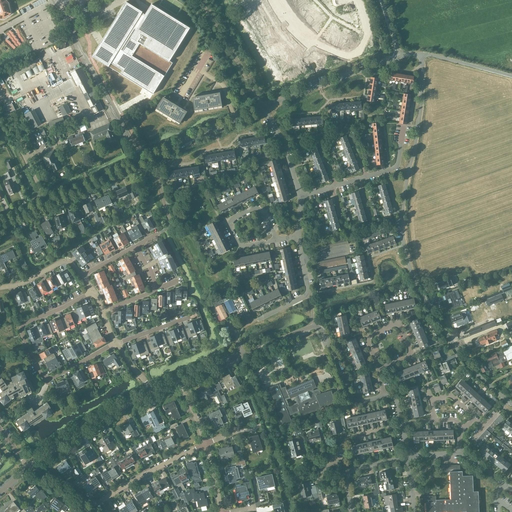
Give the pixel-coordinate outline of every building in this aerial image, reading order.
[(0,0),(0,19),(2,19),(10,14),(8,3),(5,0),(0,0)] [(256,0),(255,0),(248,4),(251,9),(259,4),(256,0)] [(311,1),(305,7),(309,11),(315,5),(311,1)] [(99,46),(92,57),(102,63),(103,63),(153,94),(173,63),(170,61),(190,28),(152,4),(146,14),(145,15),(142,13),(143,12),(139,10),(126,2),(124,6),(115,20),(103,39),(99,46)] [(259,4),(251,9),(254,13),(261,9),(259,4)] [(315,5),(309,11),(312,15),(319,8),(315,5)] [(319,8),(312,15),(316,19),(323,12),(319,8)] [(261,9),(254,13),(256,18),(264,14),(261,9)] [(323,12),(316,19),(320,23),(322,21),(324,19),(326,17),(327,16),(323,12)] [(264,14),(256,18),(259,23),(267,18),(264,14)] [(267,18),(259,23),(262,27),(270,23),(267,18)] [(270,23),(262,27),(265,32),(267,31),(270,29),(272,28),(270,23)] [(332,28),(330,30),(335,33),(340,25),(335,23),(334,23),(333,25),(332,28)] [(340,25),(335,33),(340,36),(344,28),(340,25)] [(344,28),(340,36),(345,38),(349,30),(344,28)] [(349,30),(345,38),(350,41),(354,33),(349,30)] [(354,33),(350,41),(355,43),(356,41),(357,38),(359,36),(359,35),(354,33)] [(273,40),(271,42),(275,46),(281,40),(277,36),(275,38),(273,40)] [(281,40),(275,46),(279,50),(285,44),(281,40)] [(285,44),(279,50),(282,54),(289,47),(285,44)] [(289,47),(282,54),(286,58),(293,51),(289,47)] [(293,51),(286,58),(290,61),(296,55),(293,51)] [(296,55),(290,61),(294,65),(296,63),(298,61),(300,59),(296,55)] [(89,105),(93,113),(95,115),(99,113),(99,112),(103,110),(81,67),(70,73),(77,87),(79,86),(89,105)] [(220,93),(192,97),(195,111),(199,110),(199,112),(204,111),(203,111),(203,109),(208,108),(209,110),(208,110),(208,111),(209,110),(209,108),(214,107),(214,109),(214,110),(219,109),(219,108),(218,108),(218,107),(222,106),(220,93)] [(187,112),(163,97),(156,109),(157,109),(158,110),(160,111),(159,112),(158,113),(163,115),(164,113),(168,116),(167,117),(167,118),(168,118),(168,116),(173,119),(172,120),(171,121),(176,123),(177,121),(180,123),(180,124),(187,112)] [(7,106),(10,112),(15,110),(12,103),(7,106)] [(59,108),(64,116),(71,112),(67,104),(59,108)] [(42,124),(35,110),(24,115),(32,129),(42,124)] [(77,119),(79,125),(85,123),(82,117),(77,119)] [(49,123),(51,130),(66,125),(64,118),(49,123)] [(89,132),(93,140),(106,135),(109,143),(115,140),(113,134),(116,132),(114,128),(112,129),(109,123),(107,124),(107,125),(89,132)] [(44,129),(34,134),(39,146),(45,144),(42,138),(45,137),(44,136),(46,135),(44,129)] [(75,135),(76,137),(79,144),(86,141),(84,137),(86,136),(84,132),(75,135)] [(27,135),(31,144),(36,142),(31,133),(27,135)] [(79,144),(76,137),(74,138),(73,136),(67,138),(69,143),(71,142),(72,146),(79,144)] [(341,144),(349,141),(346,136),(339,138),(341,144)] [(344,150),(351,147),(349,141),(341,144),(344,150)] [(309,149),(311,155),(318,152),(316,146),(309,149)] [(344,156),(346,155),(353,153),(351,147),(344,150),(342,151),(343,152),(344,156)] [(54,150),(42,156),(46,167),(52,165),(54,171),(61,168),(58,162),(59,162),(54,150)] [(311,155),(313,160),(321,158),(318,152),(311,155)] [(347,158),(348,161),(355,158),(353,153),(346,155),(344,156),(345,158),(347,158)] [(313,160),(316,166),(323,163),(321,158),(313,160)] [(349,163),(350,167),(357,164),(355,158),(348,161),(346,162),(347,164),(349,163)] [(6,163),(8,169),(9,170),(14,167),(11,161),(10,161),(10,160),(6,161),(7,163),(6,163)] [(315,171),(316,172),(318,172),(325,169),(323,163),(316,166),(314,167),(315,171)] [(357,164),(350,167),(349,167),(350,169),(351,169),(352,173),(360,170),(357,164)] [(319,174),(320,177),(327,175),(325,169),(318,172),(316,172),(317,174),(319,174)] [(327,175),(320,177),(318,178),(319,180),(321,179),(322,183),(329,180),(327,175)] [(6,186),(10,195),(17,192),(13,183),(10,184),(8,180),(4,182),(6,186)] [(255,186),(250,189),(254,197),(259,195),(255,186)] [(117,191),(119,198),(127,195),(129,200),(137,197),(134,190),(128,192),(126,187),(117,191)] [(250,189),(246,191),(250,199),(254,197),(250,189)] [(246,191),(241,193),(245,202),(250,199),(246,191)] [(351,194),(353,200),(360,197),(359,192),(351,194)] [(235,193),(230,196),(231,198),(236,206),(240,204),(236,196),(235,193)] [(241,193),(236,196),(240,204),(245,202),(241,193)] [(109,195),(102,198),(105,207),(112,204),(109,195)] [(105,207),(102,198),(95,201),(99,210),(105,207)] [(221,200),(222,203),(226,211),(231,209),(227,201),(226,201),(224,198),(221,200)] [(231,198),(227,201),(231,209),(236,206),(231,198)] [(325,204),(326,207),(334,205),(332,199),(325,201),(323,202),(323,204),(325,204)] [(87,214),(88,216),(91,215),(91,214),(94,213),(90,203),(84,206),(87,214)] [(226,211),(222,203),(217,205),(221,214),(226,211)] [(392,207),(385,209),(383,210),(383,212),(385,212),(386,215),(394,213),(392,207)] [(72,219),(74,222),(81,220),(76,209),(69,212),(71,215),(70,216),(71,219),(72,219)] [(328,219),(330,219),(337,217),(335,211),(328,213),(326,214),(328,219)] [(365,215),(358,217),(360,223),(367,221),(365,215)] [(66,227),(63,216),(55,218),(58,229),(66,227)] [(154,228),(152,225),(155,224),(152,219),(150,221),(149,218),(144,221),(142,216),(139,218),(145,229),(147,228),(149,231),(154,228)] [(136,225),(132,227),(138,238),(143,235),(141,232),(143,231),(137,220),(134,221),(136,225)] [(41,225),(48,236),(53,233),(51,228),(52,227),(48,221),(41,225)] [(207,226),(210,231),(218,226),(215,222),(207,226)] [(339,223),(331,225),(330,225),(331,231),(340,229),(339,223)] [(210,231),(212,235),(220,231),(218,226),(210,231)] [(123,233),(119,236),(124,246),(129,243),(127,240),(130,238),(124,227),(121,229),(123,233)] [(138,238),(132,227),(127,230),(133,241),(138,238)] [(212,235),(214,240),(222,236),(220,231),(212,235)] [(109,240),(105,242),(110,252),(115,250),(114,246),(116,245),(110,234),(107,235),(109,240)] [(124,246),(119,236),(114,238),(119,248),(124,246)] [(214,240),(217,245),(225,241),(222,236),(214,240)] [(393,236),(388,238),(390,246),(396,244),(393,236)] [(42,237),(36,240),(41,247),(42,249),(47,246),(46,244),(42,237)] [(388,238),(382,240),(385,248),(390,246),(388,238)] [(41,247),(36,240),(31,243),(33,246),(32,247),(35,253),(37,251),(41,249),(42,249),(41,247)] [(382,240),(376,242),(379,250),(385,248),(382,240)] [(150,248),(155,258),(156,259),(158,258),(160,261),(159,261),(164,274),(177,268),(172,256),(171,254),(168,256),(167,253),(168,253),(162,241),(150,248)] [(217,245),(219,249),(227,245),(225,241),(217,245)] [(110,252),(105,242),(100,245),(106,255),(110,252)] [(376,242),(371,244),(374,252),(379,250),(376,242)] [(374,252),(371,244),(365,246),(368,254),(374,252)] [(227,245),(219,249),(221,254),(229,250),(227,245)] [(73,253),(76,257),(85,251),(82,246),(73,253)] [(13,250),(7,253),(10,260),(16,257),(13,250)] [(76,257),(79,262),(88,255),(85,251),(76,257)] [(7,253),(1,256),(4,263),(4,262),(10,260),(7,253)] [(88,255),(79,262),(83,267),(83,266),(92,260),(88,255)] [(4,269),(7,276),(10,275),(4,262),(4,263),(1,256),(0,256),(0,268),(2,267),(4,269)] [(119,261),(121,266),(130,261),(128,257),(119,261)] [(23,258),(19,260),(23,268),(27,266),(23,258)] [(121,266),(124,271),(133,266),(130,261),(121,266)] [(133,266),(124,271),(127,276),(129,275),(130,278),(136,275),(135,271),(136,271),(133,266)] [(57,275),(63,285),(67,282),(68,284),(73,281),(67,271),(63,273),(62,272),(57,275)] [(95,274),(97,280),(106,276),(104,271),(95,274)] [(130,278),(132,283),(141,280),(139,274),(136,275),(130,278)] [(47,279),(48,281),(53,290),(54,290),(53,289),(57,287),(58,288),(63,285),(57,275),(53,278),(52,276),(47,279)] [(97,280),(99,285),(108,281),(106,276),(97,280)] [(447,281),(444,282),(445,285),(446,288),(450,286),(453,285),(455,284),(453,279),(451,280),(447,281)] [(132,283),(134,288),(143,285),(141,280),(132,283)] [(37,284),(39,287),(44,296),(43,294),(48,292),(48,293),(53,290),(48,281),(43,283),(43,282),(37,284)] [(101,290),(103,289),(102,289),(110,286),(108,281),(99,285),(101,290)] [(102,289),(103,289),(104,294),(114,290),(112,285),(110,286),(102,289)] [(143,285),(134,288),(136,294),(145,290),(143,285)] [(44,296),(39,287),(34,289),(34,288),(29,291),(34,300),(39,298),(39,299),(44,296)] [(176,293),(174,292),(173,304),(173,305),(181,306),(181,300),(187,301),(187,292),(182,291),(182,289),(176,289),(176,293)] [(278,289),(273,291),(277,300),(282,297),(278,289)] [(104,294),(106,299),(116,295),(114,290),(104,294)] [(273,291),(269,294),(273,302),(277,300),(273,291)] [(444,296),(442,297),(444,301),(448,310),(459,305),(462,304),(457,291),(454,292),(444,296)] [(27,297),(25,292),(22,293),(21,292),(16,294),(16,295),(13,296),(16,306),(20,305),(20,303),(24,302),(25,303),(28,302),(29,302),(31,302),(30,296),(27,297)] [(168,296),(165,296),(165,307),(165,308),(168,308),(168,303),(173,304),(174,292),(168,292),(168,296)] [(269,294),(264,296),(268,304),(273,302),(269,294)] [(501,294),(493,297),(495,303),(504,300),(501,294)] [(116,295),(106,299),(108,304),(118,301),(116,295)] [(160,299),(157,299),(157,310),(156,312),(160,312),(160,307),(165,307),(165,296),(160,295),(160,299)] [(264,296),(259,298),(263,307),(268,304),(264,296)] [(259,298),(255,301),(259,309),(263,307),(259,298)] [(151,302),(149,302),(149,313),(148,313),(148,315),(152,315),(152,310),(157,310),(157,299),(151,299),(151,302)] [(259,309),(255,301),(250,303),(254,311),(259,309)] [(143,305),(141,305),(141,316),(140,316),(140,318),(141,319),(142,322),(143,322),(143,313),(148,313),(149,313),(149,302),(143,302),(143,305)] [(87,305),(82,307),(86,317),(91,316),(91,317),(97,315),(93,304),(88,306),(87,305)] [(135,309),(133,308),(132,320),(132,321),(133,324),(135,323),(135,316),(140,316),(141,316),(141,305),(135,305),(135,309)] [(86,317),(82,307),(77,309),(77,310),(72,312),(76,323),(82,320),(81,319),(86,317)] [(124,323),(124,325),(125,326),(126,328),(127,327),(127,319),(132,320),(133,308),(127,308),(127,312),(124,312),(124,323)] [(378,310),(373,312),(377,321),(381,319),(378,310)] [(119,323),(124,323),(124,312),(119,311),(119,315),(116,315),(115,315),(112,315),(112,321),(116,321),(116,328),(119,328),(119,323)] [(373,312),(368,314),(372,323),(377,321),(373,312)] [(461,313),(450,317),(453,324),(456,323),(457,327),(469,322),(465,312),(461,313)] [(66,317),(61,319),(65,330),(70,328),(70,326),(75,325),(71,314),(65,316),(66,317)] [(368,314),(364,316),(367,325),(372,323),(368,314)] [(367,325),(364,316),(359,318),(363,327),(367,325)] [(409,322),(411,327),(420,323),(418,318),(409,322)] [(65,330),(61,319),(56,321),(56,320),(50,322),(54,333),(59,331),(60,332),(65,330)] [(192,322),(196,333),(200,331),(201,332),(205,331),(201,321),(197,322),(197,321),(192,322)] [(192,322),(191,323),(191,322),(188,323),(188,324),(187,324),(189,327),(185,329),(188,339),(197,335),(196,333),(192,322)] [(87,334),(90,339),(100,333),(97,329),(99,328),(96,323),(86,328),(88,333),(87,334)] [(411,327),(413,331),(422,328),(420,323),(411,327)] [(38,327),(38,328),(44,341),(44,342),(43,338),(42,337),(47,335),(47,337),(53,334),(49,324),(44,326),(43,325),(38,327)] [(480,326),(468,331),(470,335),(482,331),(480,326)] [(44,341),(38,328),(34,330),(33,329),(28,331),(33,344),(33,343),(38,343),(39,343),(41,343),(44,341)] [(174,329),(175,330),(174,330),(177,340),(182,339),(183,342),(187,340),(183,330),(180,332),(179,328),(178,329),(178,328),(174,329)] [(413,331),(415,336),(424,332),(422,328),(413,331)] [(177,340),(174,330),(173,330),(172,329),(169,331),(170,332),(169,332),(170,335),(166,336),(170,346),(174,345),(173,342),(177,340)] [(487,335),(478,339),(481,345),(486,343),(486,345),(492,343),(491,341),(496,339),(495,337),(499,336),(497,330),(493,331),(487,334),(487,335)] [(415,336),(417,341),(426,337),(424,332),(415,336)] [(100,333),(90,339),(93,344),(94,343),(97,348),(107,342),(104,337),(102,338),(100,333)] [(155,336),(159,346),(163,345),(164,348),(168,346),(164,336),(161,337),(159,334),(158,333),(155,335),(156,336),(155,336)] [(155,336),(154,336),(153,335),(150,337),(150,338),(151,341),(147,342),(151,352),(160,349),(159,346),(155,336)] [(417,341),(419,345),(428,341),(426,337),(417,341)] [(346,342),(348,346),(358,343),(356,338),(346,342)] [(77,344),(72,347),(78,357),(83,354),(82,353),(87,350),(81,340),(76,343),(77,344)] [(428,341),(419,345),(421,350),(430,346),(428,341)] [(136,344),(140,354),(141,357),(149,354),(146,344),(142,345),(141,342),(136,344)] [(348,346),(350,351),(359,347),(358,343),(348,346)] [(136,356),(140,354),(136,344),(131,345),(133,349),(129,350),(132,360),(137,358),(136,356)] [(487,360),(484,362),(479,365),(483,372),(488,370),(488,369),(494,366),(499,364),(500,364),(499,363),(503,361),(511,356),(511,346),(496,353),(486,357),(487,360)] [(78,357),(72,347),(68,349),(67,348),(62,351),(67,361),(72,358),(73,359),(78,357)] [(350,351),(352,356),(361,352),(359,347),(350,351)] [(44,359),(46,363),(56,358),(53,353),(52,353),(50,349),(40,354),(43,359),(44,359)] [(432,352),(435,360),(441,357),(437,350),(432,352)] [(352,356),(354,360),(363,356),(361,352),(352,356)] [(106,359),(103,361),(109,370),(116,365),(118,367),(121,365),(114,354),(111,356),(110,355),(106,358),(106,359)] [(281,354),(273,357),(277,367),(285,364),(284,363),(280,354),(281,354)] [(354,360),(356,365),(365,361),(363,356),(354,360)] [(56,358),(46,363),(49,368),(50,368),(53,372),(63,367),(60,362),(59,362),(56,358)] [(455,359),(443,364),(446,372),(454,369),(452,366),(457,364),(455,359)] [(365,361),(356,365),(358,370),(367,366),(365,361)] [(425,361),(421,363),(424,372),(429,370),(425,361)] [(421,363),(416,365),(420,374),(424,372),(421,363)] [(88,368),(93,379),(97,377),(96,376),(100,374),(101,376),(105,374),(101,364),(97,365),(97,364),(91,366),(92,367),(88,368)] [(416,365),(411,367),(415,376),(420,374),(416,365)] [(411,367),(407,369),(410,378),(415,376),(411,367)] [(407,369),(402,371),(406,379),(410,378),(407,369)] [(19,398),(29,393),(34,391),(25,371),(22,372),(16,374),(17,374),(10,377),(12,382),(6,385),(1,378),(0,378),(0,399),(3,404),(8,400),(14,397),(13,396),(16,395),(15,393),(17,392),(19,398)] [(74,376),(71,378),(72,379),(73,381),(77,387),(77,388),(77,387),(78,388),(85,384),(84,383),(88,381),(86,378),(85,376),(83,371),(79,373),(79,372),(74,375),(74,376)] [(406,379),(402,371),(397,372),(401,381),(406,379)] [(222,378),(228,389),(229,391),(240,385),(235,376),(231,378),(229,374),(222,378)] [(448,383),(446,379),(445,375),(439,378),(442,385),(448,383)] [(313,379),(287,390),(286,388),(282,390),(280,384),(269,388),(278,410),(277,410),(283,424),(291,421),(289,416),(299,412),(301,417),(332,404),(332,403),(335,402),(331,391),(320,395),(318,390),(312,392),(312,390),(316,388),(316,389),(313,379)] [(459,390),(466,383),(462,379),(455,386),(459,390)] [(55,385),(59,394),(67,391),(68,394),(72,393),(67,380),(64,382),(63,380),(58,383),(58,384),(55,385)] [(438,383),(433,385),(436,393),(441,391),(438,383)] [(463,393),(469,386),(466,383),(459,390),(463,393)] [(201,399),(204,397),(206,400),(211,398),(209,396),(212,395),(208,385),(197,389),(201,399)] [(465,398),(466,397),(467,397),(473,389),(469,386),(463,393),(465,395),(463,396),(463,397),(461,400),(463,401),(465,398)] [(467,397),(470,400),(477,393),(473,389),(467,397)] [(470,400),(474,403),(480,396),(477,393),(470,400)] [(225,404),(221,396),(220,395),(216,396),(220,403),(223,401),(224,404),(225,404)] [(474,403),(478,407),(484,399),(480,396),(474,403)] [(478,407),(481,410),(488,403),(484,399),(478,407)] [(242,403),(233,407),(236,413),(242,411),(244,415),(251,412),(247,402),(245,404),(243,401),(241,402),(242,403)] [(164,406),(167,414),(171,412),(174,420),(178,418),(178,419),(181,417),(177,409),(178,408),(177,408),(176,408),(175,406),(176,406),(176,405),(176,406),(174,402),(164,406)] [(30,411),(28,413),(15,421),(19,426),(20,425),(23,430),(28,426),(32,424),(33,425),(43,418),(45,417),(45,418),(50,414),(53,412),(47,403),(34,411),(30,406),(30,407),(31,408),(29,410),(30,411)] [(488,403),(481,410),(485,413),(492,406),(488,403)] [(208,414),(209,415),(211,421),(215,420),(218,426),(224,424),(221,417),(223,416),(220,410),(208,414)] [(142,418),(145,426),(151,423),(153,427),(159,424),(153,411),(147,414),(148,415),(142,418)] [(506,430),(511,422),(508,419),(505,423),(503,421),(498,427),(501,429),(503,427),(506,430)] [(338,422),(330,424),(332,435),(341,433),(338,422)] [(120,429),(122,433),(124,432),(127,435),(131,433),(134,438),(139,435),(136,430),(134,431),(129,423),(120,429)] [(154,428),(156,433),(166,428),(164,424),(154,428)] [(318,430),(308,433),(310,442),(321,439),(318,430)] [(249,437),(253,453),(258,452),(257,451),(261,449),(263,449),(258,434),(249,437)] [(170,435),(164,438),(169,448),(172,446),(171,445),(174,443),(170,435)] [(99,441),(104,449),(103,450),(105,454),(116,447),(112,441),(111,442),(108,436),(99,441)] [(146,444),(143,445),(149,457),(153,455),(152,453),(154,451),(153,448),(152,445),(154,444),(150,436),(147,437),(150,443),(146,445),(146,444)] [(169,448),(164,438),(157,442),(161,450),(168,447),(168,448),(169,448)] [(298,439),(287,442),(290,451),(289,451),(291,458),(303,454),(298,439)] [(149,457),(143,445),(140,447),(141,448),(136,450),(137,453),(138,452),(139,455),(140,455),(142,458),(144,457),(145,459),(149,457)] [(481,453),(485,456),(491,449),(487,446),(486,448),(483,446),(479,451),(482,453),(481,453)] [(222,458),(223,461),(228,460),(228,457),(234,455),(232,447),(225,449),(225,448),(219,450),(222,458)] [(485,456),(489,460),(497,450),(493,447),(491,449),(485,456)] [(85,449),(79,453),(81,456),(80,457),(85,465),(86,464),(95,459),(96,459),(96,458),(91,450),(90,451),(87,452),(85,449)] [(236,452),(238,460),(238,462),(244,460),(242,450),(236,452)] [(489,460),(493,463),(499,455),(497,453),(498,451),(497,450),(489,460)] [(128,457),(125,459),(129,465),(130,467),(134,465),(132,463),(135,462),(133,457),(134,456),(132,453),(127,456),(128,457)] [(119,463),(120,464),(123,469),(125,467),(126,470),(130,468),(130,467),(129,465),(125,459),(124,457),(118,460),(116,455),(112,458),(116,465),(119,463)] [(493,463),(497,466),(503,458),(499,455),(493,463)] [(497,466),(501,469),(507,461),(503,458),(497,466)] [(58,468),(62,473),(62,474),(63,473),(65,475),(75,468),(71,463),(69,464),(66,461),(58,468)] [(507,461),(501,469),(503,471),(505,473),(508,471),(510,469),(508,468),(511,464),(507,461)] [(194,479),(196,482),(202,481),(199,472),(196,462),(193,463),(192,462),(186,464),(188,471),(189,471),(190,476),(191,476),(192,480),(194,479)] [(98,469),(104,465),(102,463),(94,468),(97,475),(100,473),(98,469)] [(479,511),(478,491),(474,492),(473,476),(463,476),(462,471),(460,471),(460,465),(441,466),(441,472),(450,472),(451,500),(436,500),(436,496),(420,497),(420,503),(426,503),(426,511),(457,511),(462,511),(479,511)] [(229,481),(230,481),(230,483),(237,481),(236,479),(241,478),(238,467),(236,467),(236,466),(226,468),(229,481)] [(78,468),(73,471),(77,476),(78,476),(79,478),(80,477),(83,475),(79,470),(78,468)] [(114,468),(108,472),(112,478),(111,478),(113,480),(119,476),(114,468)] [(181,473),(178,474),(182,483),(183,485),(190,481),(184,468),(180,471),(181,473)] [(112,478),(108,472),(107,470),(104,471),(100,474),(105,482),(106,481),(106,482),(108,483),(110,481),(113,480),(111,478),(112,478)] [(384,479),(385,481),(392,480),(390,471),(380,473),(381,479),(384,479)] [(87,473),(85,474),(95,489),(98,486),(97,485),(100,483),(96,477),(92,480),(88,474),(87,473)] [(182,483),(178,474),(175,475),(175,473),(170,476),(175,486),(182,483)] [(83,475),(80,478),(79,479),(80,481),(87,491),(90,490),(91,491),(95,489),(85,474),(83,475)] [(275,486),(272,475),(257,478),(260,490),(275,486)] [(359,479),(358,479),(359,485),(361,485),(361,488),(366,487),(366,486),(372,484),(370,476),(359,479)] [(166,478),(159,481),(163,490),(170,486),(166,478)] [(392,480),(385,481),(387,490),(398,488),(396,482),(393,483),(392,480)] [(163,490),(159,481),(152,485),(156,493),(157,493),(158,495),(161,494),(159,492),(163,490)] [(250,482),(244,483),(243,483),(244,485),(241,485),(241,484),(235,485),(236,489),(235,490),(236,494),(238,493),(239,497),(237,497),(238,502),(247,500),(247,499),(246,497),(247,497),(246,496),(249,495),(248,491),(248,489),(252,488),(250,482)] [(308,484),(299,486),(302,498),(306,497),(307,499),(313,498),(313,502),(319,500),(317,493),(312,494),(310,494),(309,489),(308,487),(308,484)] [(27,492),(33,499),(35,496),(39,501),(41,499),(42,500),(47,497),(40,489),(39,490),(35,486),(27,492)] [(148,488),(141,491),(146,499),(152,496),(148,488)] [(194,502),(198,501),(199,507),(206,506),(208,505),(206,499),(204,500),(203,495),(203,493),(204,493),(198,494),(197,494),(197,492),(194,493),(194,489),(190,490),(191,493),(192,498),(194,498),(194,502)] [(188,502),(188,501),(192,498),(191,493),(190,490),(184,493),(184,495),(188,502)] [(148,503),(146,499),(141,491),(134,495),(139,503),(140,503),(141,504),(143,505),(148,503)] [(327,496),(329,505),(340,502),(338,494),(327,496)] [(387,506),(390,505),(397,504),(396,501),(397,501),(396,494),(387,496),(386,494),(381,495),(381,497),(384,497),(385,503),(386,503),(387,506)] [(372,500),(372,495),(363,497),(365,507),(374,506),(373,505),(376,504),(375,499),(372,500)] [(52,504),(50,506),(58,511),(60,511),(62,510),(64,511),(67,508),(54,498),(50,503),(52,504)] [(131,500),(125,504),(129,511),(135,511),(138,511),(136,508),(131,500)] [(181,511),(178,506),(175,500),(171,503),(172,505),(173,505),(175,509),(172,511),(181,511)] [(13,502),(6,508),(9,511),(18,511),(21,511),(13,502)] [(185,503),(178,506),(181,511),(189,511),(187,507),(188,507),(185,503)] [(285,511),(283,503),(273,505),(274,511),(279,510),(279,511),(285,511)]
